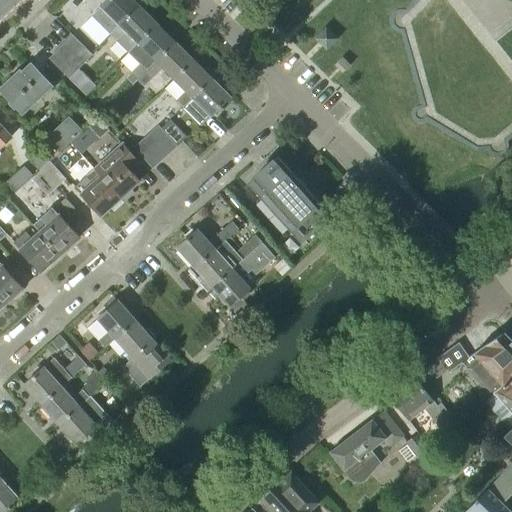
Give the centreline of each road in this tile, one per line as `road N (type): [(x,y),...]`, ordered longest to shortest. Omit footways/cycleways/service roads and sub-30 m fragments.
road 1 (residential): [(290,97),(150,223),(141,240),(88,276),(0,359)]
road 2 (residential): [(226,511),(495,296)]
road 3 (residential): [(495,296),(290,97)]
road 4 (residential): [(290,97),(197,0)]
